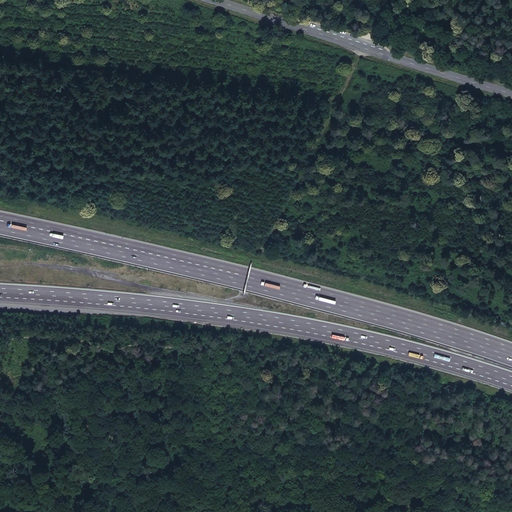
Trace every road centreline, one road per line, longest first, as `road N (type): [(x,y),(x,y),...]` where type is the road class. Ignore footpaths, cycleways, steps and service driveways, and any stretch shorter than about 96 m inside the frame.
road 1 (motorway): [(511,354),(338,300),(0,221)]
road 2 (motorway): [(9,292),(292,323),(511,381)]
road 3 (track): [(180,511),(254,487),(259,476),(349,464),(509,509)]
road 4 (track): [(0,57),(337,93)]
road 5 (secondary): [(511,93),(224,0)]
road 6 (track): [(264,240),(383,0)]
